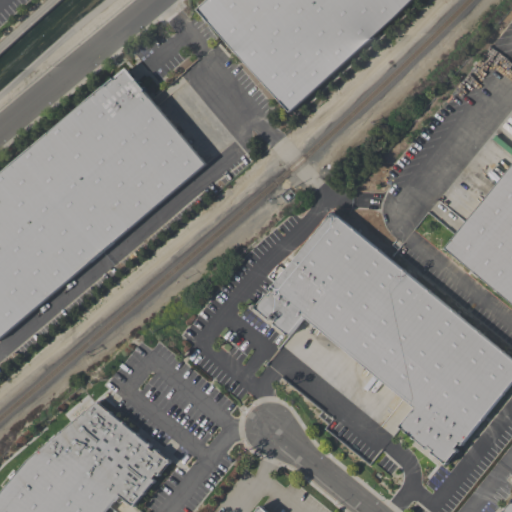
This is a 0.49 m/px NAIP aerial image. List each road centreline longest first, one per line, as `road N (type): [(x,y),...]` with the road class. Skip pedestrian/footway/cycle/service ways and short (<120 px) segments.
road 1 (residential): [(0,126),(154,0)]
road 2 (residential): [(270,431),(369,511)]
